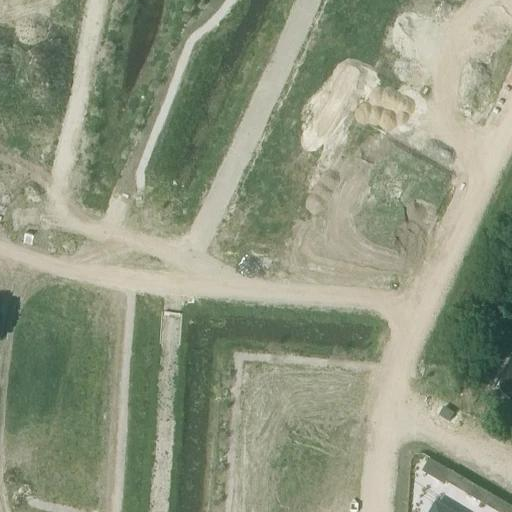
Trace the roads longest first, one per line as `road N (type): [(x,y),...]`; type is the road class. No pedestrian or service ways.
road 1 (residential): [(91,0),(47,216),(189,260)]
road 2 (residential): [(511,115),(412,316),(386,416)]
road 3 (residential): [(189,260),(307,0)]
road 4 (residential): [(176,282),(158,511)]
road 5 (residential): [(386,416),(423,417),(511,472)]
